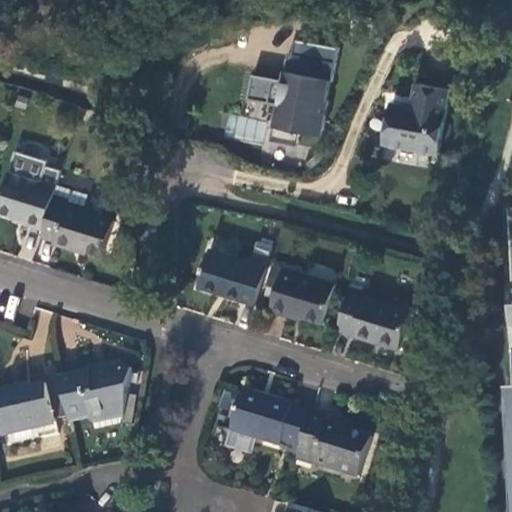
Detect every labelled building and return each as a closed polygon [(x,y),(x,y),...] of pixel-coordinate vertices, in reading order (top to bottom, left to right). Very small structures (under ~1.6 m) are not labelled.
[(330,87),(333,67),(285,59),(280,87),(273,86),(269,109),(279,111),(272,147),(296,151),(299,137),(314,139),(316,125),(323,126),(326,106),(324,105),(327,86),(330,87)] [(411,108),(390,105),(382,148),(437,157),(448,91),(414,85),(411,108)] [(264,143),(267,119),(227,115),(224,138),(264,143)] [(316,125),(314,139),(320,140),(323,126),(316,125)] [(29,218),(46,224),(56,189),(60,179),(60,177),(13,162),(0,203),(0,206),(30,216),(29,218)] [(92,189),(60,179),(56,189),(72,195),(71,197),(88,202),(92,189)] [(72,195),(56,189),(46,224),(44,230),(58,235),(57,237),(74,243),(75,240),(106,250),(117,215),(103,211),(105,208),(88,202),(71,197),(72,195)] [(511,511),(511,204),(508,205),(511,293),(511,301),(508,302),(510,345),(511,382),(503,382),(510,511),(511,511)] [(200,282),(259,300),(271,261),(213,243),(200,282)] [(338,279),(286,264),(274,304),(293,310),(294,307),(326,317),(338,279)] [(369,288),(352,282),(340,324),(401,343),(413,304),(368,290),(369,288)] [(125,359),(64,372),(74,416),(106,409),(107,413),(127,409),(135,366),(125,359)] [(58,419),(49,380),(17,387),(16,382),(0,386),(0,407),(5,431),(58,419)] [(285,439),(303,444),(314,409),(295,404),(296,400),(247,385),(234,426),(284,441),(285,439)] [(332,411),(315,406),(314,409),(303,444),(302,447),(318,452),(316,458),(362,472),(374,433),(329,419),(332,411)] [(334,511),(297,499),(292,511),(334,511)]
